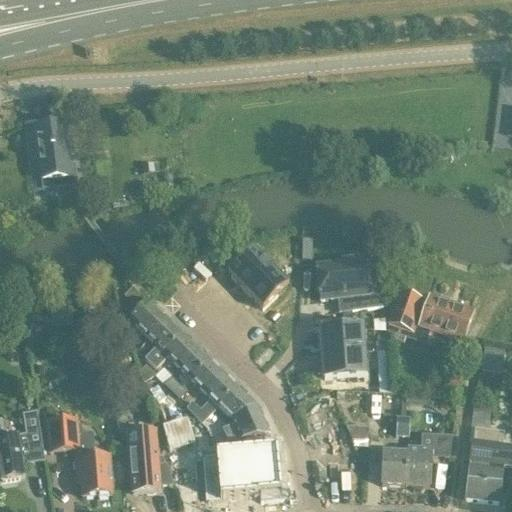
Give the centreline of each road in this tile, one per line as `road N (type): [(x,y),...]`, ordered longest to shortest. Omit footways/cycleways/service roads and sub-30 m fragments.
road 1 (unclassified): [(511,51),(0,93)]
road 2 (residential): [(306,511),(275,396),(188,305)]
road 3 (primary): [(190,0),(17,27)]
